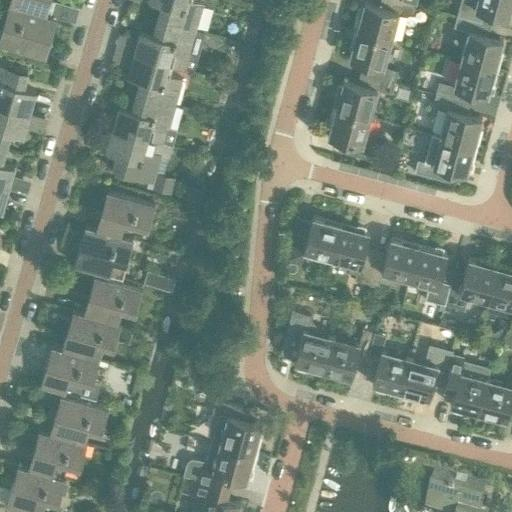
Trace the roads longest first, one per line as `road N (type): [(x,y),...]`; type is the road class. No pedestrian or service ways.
road 1 (residential): [(0,383),(102,0)]
road 2 (residential): [(300,406),(265,395),(252,357),(274,161)]
road 3 (residential): [(494,216),(274,161)]
road 4 (residential): [(511,462),(300,406)]
road 5 (residential): [(274,161),(319,0)]
